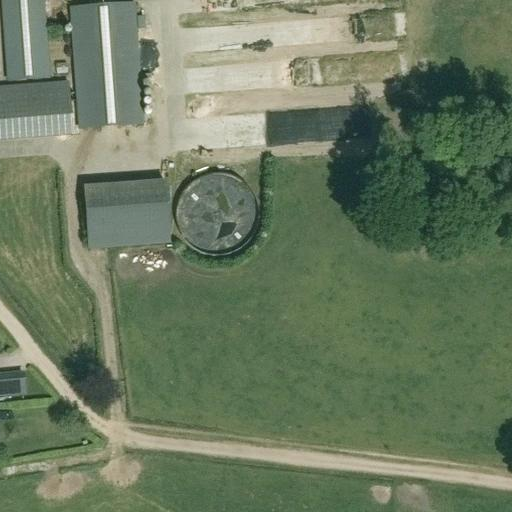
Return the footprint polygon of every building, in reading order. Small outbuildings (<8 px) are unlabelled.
[(47,80),(40,0),(8,0),(2,1),(8,83),(47,80)] [(376,0),(376,10),(418,10),(418,0),(376,0)] [(142,125),(132,4),(70,9),(79,130),(142,125)] [(0,141),(76,137),(73,94),(0,98),(0,141)] [(299,150),(292,122),(272,127),(278,155),(299,150)] [(227,255),(234,253),(240,249),(248,242),(252,236),(255,230),(257,223),(258,212),(256,205),(254,198),(248,189),(243,184),(237,180),(231,177),(224,175),(217,175),(206,176),(200,178),(193,182),(188,187),(181,195),(178,202),(176,208),(176,219),(177,226),(180,233),(183,239),(188,245),(193,249),(203,254),(213,257),(220,257),(227,255)] [(84,189),(88,249),(169,243),(165,184),(84,189)]
